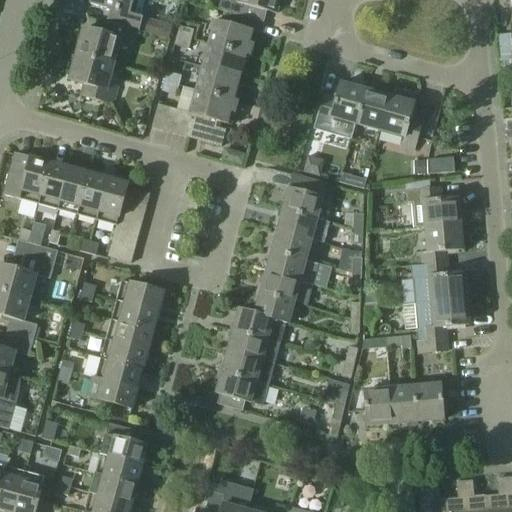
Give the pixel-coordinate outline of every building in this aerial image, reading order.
[(91,0),(90,5),(110,11),(107,25),(133,32),(138,33),(141,20),(140,20),(145,0),(91,0)] [(220,0),(217,13),(244,20),(247,9),(276,17),(280,0),(220,0)] [(171,37),(173,24),(149,20),(147,34),(171,37)] [(83,31),(76,57),(113,67),(118,47),(128,50),(133,32),(107,25),(101,23),(98,35),(83,31)] [(246,57),(250,59),(257,36),(214,24),(208,46),(246,57)] [(194,32),(179,28),(176,38),(191,42),(194,32)] [(173,48),(188,51),(191,42),(176,38),(173,48)] [(201,70),(240,81),(246,57),(208,46),(201,70)] [(84,87),(81,98),(112,107),(117,89),(107,86),(113,67),(76,57),(69,83),(84,87)] [(195,93),(233,104),(240,81),(201,70),(195,93)] [(166,74),(163,84),(178,89),(181,79),(166,74)] [(161,93),(176,98),(178,89),(163,84),(161,93)] [(330,121),(355,127),(365,93),(340,86),(336,102),(324,99),(316,127),(328,130),(330,121)] [(233,104),(195,93),(188,116),(194,117),(188,140),(221,149),(225,133),(216,130),(217,124),(231,128),(237,105),(233,104)] [(355,127),(380,134),(389,100),(365,93),(355,127)] [(413,154),(421,126),(410,123),(414,107),(389,100),(380,134),(404,141),(401,150),(413,154)] [(169,111),(158,107),(151,130),(163,133),(169,111)] [(182,114),(169,111),(163,133),(175,136),(182,114)] [(194,117),(188,116),(182,114),(175,136),(188,140),(194,117)] [(14,157),(2,198),(18,203),(29,161),(14,157)] [(30,160),(29,161),(18,203),(38,208),(50,166),(30,160)] [(453,175),(451,161),(427,164),(429,177),(453,175)] [(414,177),(427,177),(427,163),(413,163),(414,177)] [(50,166),(38,208),(57,213),(69,171),(50,166)] [(76,219),(88,176),(69,171),(57,213),(76,219)] [(96,224),(107,181),(88,176),(76,219),(96,224)] [(339,185),(355,190),(357,181),(341,176),(339,185)] [(288,192),(287,192),(282,213),(316,222),(326,187),(292,178),(288,192)] [(127,187),(107,181),(96,224),(115,229),(117,225),(120,213),(123,201),(126,190),(127,187)] [(150,196),(126,190),(123,201),(146,208),(150,196)] [(440,203),(439,191),(420,193),(404,195),(405,208),(410,207),(413,232),(423,231),(459,228),(456,202),(440,203)] [(146,208),(123,201),(120,213),(143,220),(146,208)] [(143,220),(120,213),(117,225),(140,231),(143,220)] [(282,213),(276,234),(311,243),(316,222),(282,213)] [(352,232),(353,232),(362,232),(363,217),(353,216),(352,232)] [(140,231),(117,225),(115,229),(113,236),(137,243),(140,231)] [(410,269),(417,269),(445,266),(444,255),(461,253),(459,228),(423,231),(426,256),(415,257),(417,268),(410,268),(410,269)] [(44,231),(40,243),(48,246),(52,234),(44,231)] [(352,247),(362,247),(362,232),(353,232),(352,232),(352,247)] [(57,248),(60,236),(52,234),(48,246),(57,248)] [(311,243),(276,234),(270,254),(305,264),(311,243)] [(137,243),(113,236),(110,248),(134,254),(137,243)] [(82,242),(79,254),(87,256),(91,244),(82,242)] [(98,247),(91,244),(87,256),(95,259),(98,247)] [(134,254),(110,248),(107,259),(131,266),(134,254)] [(43,250),(40,262),(54,266),(57,254),(43,250)] [(270,254),(264,275),(312,288),(318,267),(305,264),(270,254)] [(0,267),(0,292),(30,301),(36,278),(49,282),(54,266),(40,262),(26,259),(22,274),(0,267)] [(361,261),(351,261),(351,276),(361,276),(361,261)] [(414,307),(430,306),(465,302),(463,277),(446,279),(445,266),(417,269),(410,269),(411,281),(412,281),(414,307)] [(264,275),(259,296),(293,306),(294,304),(307,308),(312,288),(264,275)] [(350,291),(360,292),(361,276),(351,276),(350,291)] [(122,284),(116,303),(158,315),(164,295),(122,284)] [(83,285),(81,294),(93,297),(95,289),(83,285)] [(0,292),(0,317),(9,321),(5,335),(33,342),(36,328),(23,324),(30,301),(0,292)] [(79,302),(90,305),(93,297),(81,294),(79,302)] [(272,322),(285,326),(288,327),(293,306),(259,296),(253,316),(253,317),(272,322)] [(364,311),(377,310),(376,299),(365,300),(364,311)] [(444,330),(467,328),(465,302),(430,306),(414,307),(417,356),(447,354),(444,330)] [(116,303),(111,323),(153,334),(158,315),(116,303)] [(360,306),(350,305),(350,321),(359,321),(360,306)] [(238,312),(232,333),(280,346),(285,326),(272,322),(253,317),(253,316),(238,312)] [(349,336),(359,336),(359,321),(350,321),(349,336)] [(153,334),(111,323),(105,342),(147,354),(153,334)] [(84,328),(72,324),(71,332),(82,335),(84,328)] [(68,341),(80,344),(82,335),(71,332),(68,341)] [(280,346),(232,333),(226,354),(274,367),(280,346)] [(0,350),(0,375),(20,381),(9,378),(15,355),(28,359),(33,342),(5,335),(1,350),(0,350)] [(401,350),(401,352),(411,351),(410,338),(401,339),(383,341),(384,351),(401,350)] [(369,353),(369,352),(384,351),(383,341),(363,343),(360,354),(369,353)] [(147,354),(105,342),(100,361),(142,372),(147,354)] [(348,349),(344,363),(338,362),(354,367),(357,352),(348,349)] [(274,367),(226,354),(220,375),(268,388),(274,367)] [(100,361),(95,380),(137,391),(142,372),(100,361)] [(334,362),(332,375),(341,377),(341,379),(350,381),(354,367),(338,362),(334,362)] [(74,366),(62,363),(60,370),(72,373),(74,366)] [(58,379),(70,383),(72,373),(60,370),(58,379)] [(0,375),(0,428),(9,431),(20,388),(20,381),(0,375)] [(263,408),(268,388),(220,375),(214,396),(219,397),(216,407),(235,412),(238,403),(249,406),(250,404),(263,408)] [(89,400),(131,412),(137,391),(95,380),(89,400)] [(438,386),(413,389),(416,424),(442,422),(438,386)] [(387,391),(390,427),(416,424),(413,389),(387,391)] [(363,393),(366,429),(390,427),(387,391),(363,393)] [(324,403),(332,405),(335,406),(344,408),(347,394),(338,392),(337,395),(326,393),(324,403)] [(331,421),(340,424),(344,408),(335,406),(331,421)] [(45,424),(41,441),(53,444),(57,427),(45,424)] [(105,438),(99,458),(141,469),(147,450),(105,438)] [(24,443),(21,455),(29,457),(32,445),(24,443)] [(78,461),(81,451),(69,448),(66,457),(78,461)] [(141,469),(99,458),(94,477),(136,489),(141,469)] [(0,482),(0,511),(14,511),(24,474),(4,468),(0,482)] [(34,511),(41,487),(44,479),(24,474),(14,511),(34,511)] [(89,496),(131,508),(136,489),(94,477),(89,496)] [(60,479),(58,487),(70,490),(72,482),(60,479)] [(496,482),(497,497),(485,498),(486,511),(506,511),(505,481),(496,482)] [(473,499),(472,484),(464,485),(465,511),(486,511),(485,498),(473,499)] [(455,486),(457,500),(444,501),(445,511),(465,511),(464,485),(455,486)] [(41,487),(34,511),(44,511),(51,489),(41,487)] [(56,495),(68,499),(70,490),(58,487),(56,495)] [(431,487),(422,488),(423,511),(445,511),(444,501),(432,502),(431,487)] [(242,511),(223,507),(226,496),(210,492),(204,511),(242,511)] [(89,496),(84,511),(129,511),(131,508),(89,496)]
